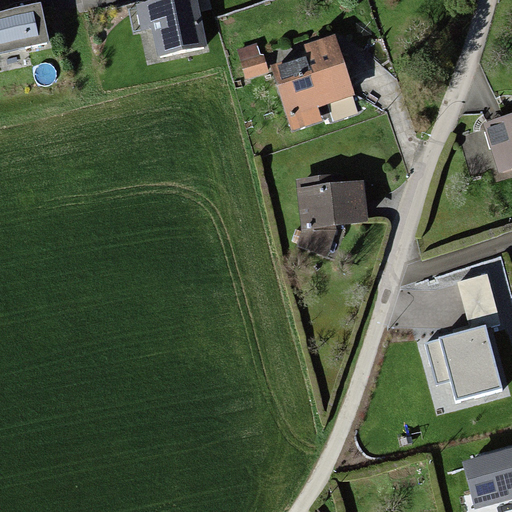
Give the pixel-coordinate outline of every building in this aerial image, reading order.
[(200,0),(138,0),(136,1),(143,33),(153,30),(160,63),(212,51),(200,0)] [(35,4),(0,12),(0,53),(44,43),(35,4)] [(347,108),(329,52),(270,70),(288,127),(347,108)] [(255,62),(232,68),(237,85),(260,79),(255,62)] [(511,128),(484,137),(497,181),(511,176),(511,128)] [(296,246),(325,257),(335,225),(368,221),(363,179),(334,183),(332,174),(295,179),(297,189),(298,196),(300,216),(302,230),(296,246)] [(469,329),(423,341),(434,384),(450,380),(455,400),(501,388),(485,326),(499,322),(486,274),(456,282),(469,329)] [(511,448),(462,462),(475,509),(511,500),(511,448)]
